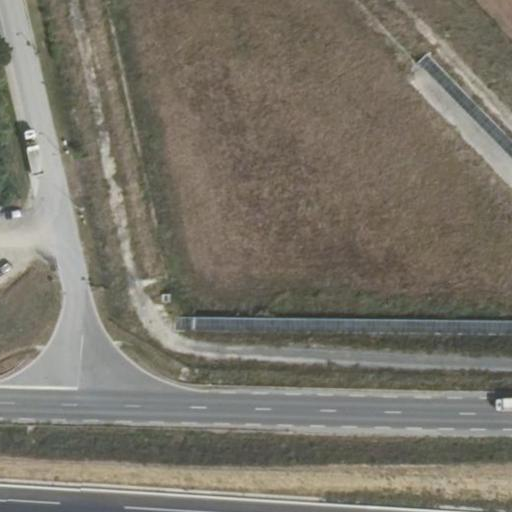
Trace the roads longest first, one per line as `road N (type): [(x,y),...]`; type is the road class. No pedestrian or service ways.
road 1 (secondary): [(78,403),(511,412)]
road 2 (unclassified): [(78,403),(76,298),(11,0)]
